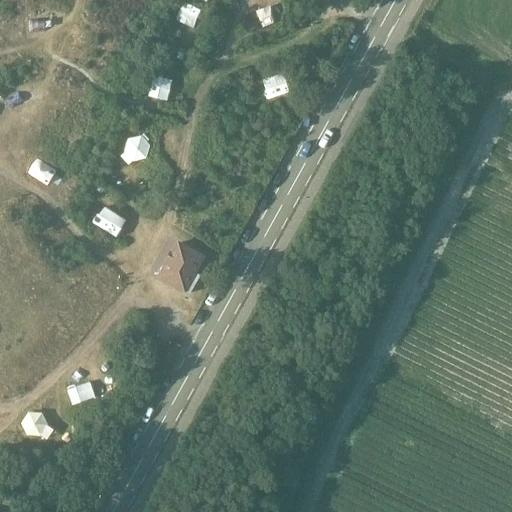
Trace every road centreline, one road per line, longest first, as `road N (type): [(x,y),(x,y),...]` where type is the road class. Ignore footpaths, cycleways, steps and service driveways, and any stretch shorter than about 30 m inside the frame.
road 1 (secondary): [(111,511),(393,0)]
road 2 (track): [(499,83),(305,511)]
road 3 (unknown): [(242,0),(220,59),(199,88),(144,278),(129,296)]
road 4 (unknown): [(129,296),(35,395),(0,412)]
